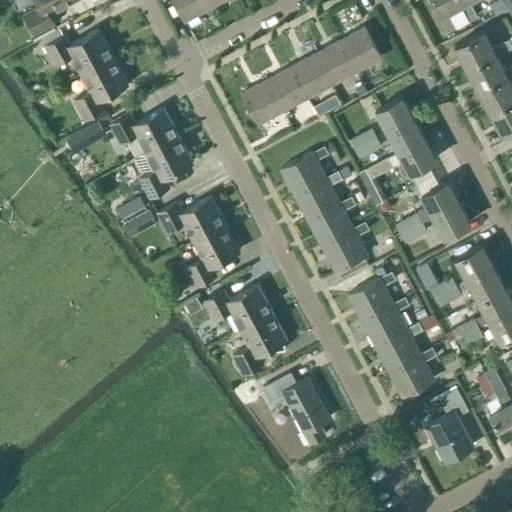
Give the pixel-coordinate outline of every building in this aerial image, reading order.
[(37,0),(40,5),(24,13),(29,23),(15,31),(24,47),(38,39),(34,32),(53,22),(48,12),(70,0),(37,0)] [(173,0),(185,20),(209,7),(205,0),(173,0)] [(447,11),(460,4),(464,2),(462,0),(433,0),(440,13),(438,15),(447,31),(455,27),(447,11)] [(462,0),(464,2),(460,4),(469,19),(477,15),(468,0),(462,0)] [(502,0),(493,0),(489,3),(495,14),(496,14),(506,8),(504,3),(502,0)] [(511,9),(511,0),(502,0),(504,3),(506,8),(507,8),(509,11),(511,9)] [(381,57),(364,26),(340,39),(356,70),(381,57)] [(71,54),(81,72),(113,55),(99,28),(69,43),(64,34),(45,44),(55,63),(71,54)] [(482,29),(454,45),(466,66),(494,51),(496,55),(511,47),(507,38),(492,47),(482,29)] [(331,83),(356,70),(340,39),(315,52),(331,83)] [(511,64),(503,69),(496,55),(494,51),(466,66),(477,88),(506,73),(508,77),(511,74),(511,64)] [(307,96),(331,83),(315,52),(290,65),(307,96)] [(128,82),(113,55),(81,72),(90,90),(74,99),(84,118),(104,107),(99,98),(128,82)] [(282,109),(307,96),(290,65),(266,78),(282,109)] [(511,84),(508,77),(506,73),(477,88),(489,110),(511,98),(511,84)] [(257,123),(282,109),(266,78),(241,92),(257,123)] [(367,91),(362,83),(355,87),(359,95),(367,91)] [(401,95),(375,109),(386,130),(413,116),(401,95)] [(511,98),(489,110),(501,133),(511,127),(511,98)] [(136,133),(146,151),(178,134),(163,106),(134,122),(129,112),(110,123),(120,142),(136,133)] [(413,116),(386,130),(398,151),(424,137),(413,116)] [(102,131),(97,121),(68,136),(74,147),(102,131)] [(350,138),(354,147),(376,136),(371,127),(350,138)] [(164,177),(193,161),(178,134),(146,151),(131,159),(141,177),(139,178),(149,197),(169,186),(164,177)] [(376,136),(354,147),(359,156),(381,145),(376,136)] [(366,168),(370,176),(370,177),(392,165),(402,159),(409,172),(435,158),(424,137),(398,151),(387,156),(366,168)] [(281,167),(294,192),(325,176),(316,159),(328,152),(324,144),(281,167)] [(348,165),(347,164),(337,170),(342,178),(352,173),(348,165)] [(294,192),(308,218),(338,202),(329,184),(342,178),(337,170),(325,176),(294,192)] [(420,193),(432,215),(458,200),(447,179),(420,193)] [(364,198),(359,190),(351,195),(355,203),(364,198)] [(127,201),(133,211),(145,204),(139,194),(127,201)] [(183,221),(193,239),(225,222),(211,195),(181,210),(176,200),(157,211),(167,230),(183,221)] [(355,203),(351,195),(338,202),(308,218),(322,243),(352,227),(343,210),(355,203)] [(470,222),(458,200),(432,215),(443,236),(470,222)] [(148,208),(123,222),(126,228),(130,235),(156,221),(148,208)] [(364,220),(352,227),(322,243),(335,269),(365,253),(356,235),(369,228),(364,220)] [(426,229),(421,220),(400,232),(405,241),(426,229)] [(211,265),(240,249),(225,222),(193,239),(202,257),(186,266),(196,285),(216,274),(211,265)] [(372,242),(380,258),(397,249),(388,234),(372,242)] [(481,243),(455,257),(461,269),(438,282),(430,287),(434,296),(492,264),(481,243)] [(381,264),(374,268),(378,276),(385,272),(381,264)] [(439,304),(460,293),(471,287),(477,299),(504,285),(492,264),(434,296),(439,304)] [(391,269),(348,292),(362,318),(392,302),(382,284),(395,278),(391,269)] [(432,272),(421,278),(427,288),(430,287),(438,282),(432,272)] [(214,318),(230,310),(239,327),(272,310),(258,283),(228,298),(223,289),(204,299),(214,318)] [(484,311),(489,320),(511,307),(511,301),(504,285),(477,299),(484,311)] [(195,295),(184,302),(190,312),(202,305),(195,295)] [(409,303),(404,295),(392,302),(362,318),(375,343),(405,327),(396,310),(409,303)] [(500,342),(511,335),(511,307),(489,320),(500,342)] [(427,315),(423,308),(422,309),(414,313),(418,320),(427,315)] [(284,339),(287,337),(272,310),(239,327),(249,345),(233,354),(243,373),(263,362),(258,353),(266,348),(267,349),(285,348),(284,339)] [(457,337),(478,326),(473,317),(452,329),(457,337)] [(418,320),(405,327),(375,343),(389,368),(419,352),(410,335),(422,328),(418,320)] [(461,346),(483,335),(478,326),(457,337),(461,346)] [(431,345),(419,352),(389,368),(403,394),(433,378),(423,360),(436,353),(431,345)] [(484,371),(495,393),(502,405),(489,411),(503,438),(511,432),(511,403),(510,400),(504,388),(493,367),(484,371)] [(262,386),(270,400),(283,393),(309,442),(325,433),(319,422),(329,417),(307,376),(295,382),(290,371),(262,386)] [(425,424),(444,460),(473,445),(456,415),(467,409),(456,387),(438,397),(447,413),(425,424)]
